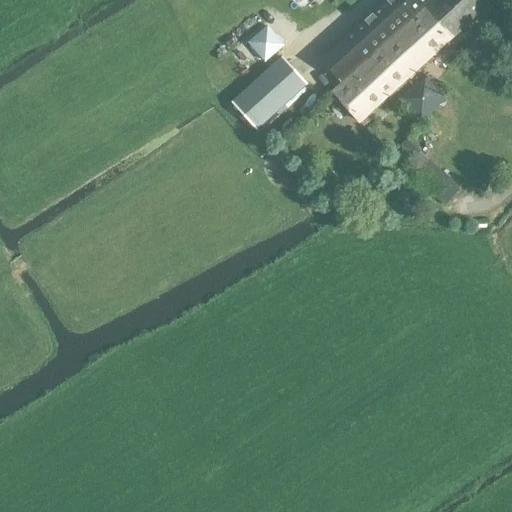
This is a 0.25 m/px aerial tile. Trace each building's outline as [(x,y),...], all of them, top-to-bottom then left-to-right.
[(433,1),(432,0),(393,0),(327,61),(345,80),(346,82),(381,50),(433,1)] [(434,0),(433,1),(381,50),(406,79),(486,6),(480,0),(434,0)] [(268,23),(248,41),(265,60),(286,42),(268,23)] [(248,92),(236,101),(259,128),(319,78),(295,50),(277,66),(276,65),(247,89),(248,92)] [(381,50),(346,82),(333,94),(359,123),(406,79),(381,50)] [(422,123),(449,98),(425,73),(398,98),(422,123)] [(429,159),(413,178),(444,206),(461,188),(429,159)]
